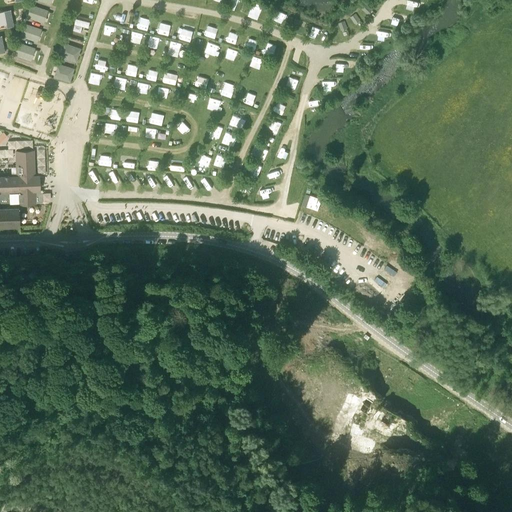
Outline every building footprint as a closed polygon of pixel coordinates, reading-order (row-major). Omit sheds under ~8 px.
[(11,1),(9,9),(17,11),(19,3),(11,1)] [(27,16),(45,21),(49,8),(32,3),(27,16)] [(276,8),(273,22),(283,24),(285,10),(276,8)] [(138,26),(149,29),(152,18),(141,15),(138,26)] [(84,26),(90,27),(91,20),(77,17),(74,30),(83,31),(84,26)] [(1,27),(10,30),(13,22),(4,19),(1,27)] [(159,20),(156,31),(170,35),(173,23),(159,20)] [(40,40),(43,27),(25,22),(21,35),(40,40)] [(191,41),(196,26),(185,22),(180,37),(191,41)] [(104,33),(115,35),(118,26),(107,23),(104,33)] [(216,37),(220,27),(209,24),(206,34),(216,37)] [(232,25),(228,40),(236,43),(241,28),(232,25)] [(127,39),(137,42),(140,32),(130,28),(127,39)] [(151,35),(149,45),(159,47),(161,36),(151,35)] [(249,37),(246,44),(255,48),(258,40),(249,37)] [(172,40),(169,53),(180,56),(183,42),(172,40)] [(218,55),(221,45),(209,40),(205,51),(218,55)] [(15,54),(32,59),(36,46),(19,41),(15,54)] [(79,61),(83,47),(65,41),(60,54),(79,61)] [(269,41),(267,49),(275,52),(278,44),(269,41)] [(369,53),(370,43),(360,43),(359,53),(369,53)] [(226,56),(236,59),(239,49),(229,46),(226,56)] [(261,68),(265,58),(254,54),(251,64),(261,68)] [(98,67),(107,69),(108,60),(99,58),(98,67)] [(72,81),(76,67),(58,61),(54,76),(72,81)] [(333,70),(343,71),(343,62),(333,61),(333,70)] [(128,73),(138,75),(139,64),(129,63),(128,73)] [(148,78),(157,79),(159,70),(150,69),(148,78)] [(93,81),(102,83),(104,73),(95,71),(93,81)] [(177,83),(178,77),(184,78),(185,72),(180,71),(179,73),(166,71),(164,82),(177,83)] [(118,75),(115,86),(126,89),(129,77),(118,75)] [(199,75),(198,84),(209,86),(210,76),(199,75)] [(291,75),(287,84),(296,88),(300,79),(291,75)] [(326,88),(335,87),(335,78),(325,79),(326,88)] [(139,81),(138,91),(149,92),(150,82),(139,81)] [(226,81),(222,93),(233,96),(237,84),(226,81)] [(158,94),(168,97),(170,87),(160,85),(158,94)] [(197,105),(200,94),(190,91),(187,103),(197,105)] [(248,93),(246,102),(254,104),(256,95),(248,93)] [(211,96),(208,107),(221,110),(224,99),(211,96)] [(320,109),(319,100),(310,101),(312,110),(320,109)] [(275,110),(284,113),(287,104),(279,101),(275,110)] [(88,104),(87,113),(98,115),(99,105),(88,104)] [(110,116),(120,118),(122,108),(112,106),(110,116)] [(139,121),(141,111),(130,109),(128,119),(139,121)] [(232,120),(246,126),(251,116),(242,112),(242,113),(237,110),(232,120)] [(151,121),(163,124),(165,113),(153,111),(151,121)] [(273,117),(269,125),(277,129),(281,121),(273,117)] [(185,134),(191,127),(184,120),(178,127),(185,134)] [(101,132),(112,133),(113,121),(102,121),(101,132)] [(130,125),(129,134),(140,136),(141,126),(130,125)] [(147,137),(156,138),(157,129),(148,128),(147,137)] [(224,142),(232,145),(236,135),(227,132),(224,142)] [(9,148),(34,147),(34,138),(8,139),(9,148)] [(263,139),(258,150),(268,155),(273,144),(263,139)] [(200,161),(209,165),(213,156),(204,153),(200,161)] [(101,154),(101,164),(113,164),(113,154),(101,154)] [(224,170),(226,159),(217,157),(214,167),(224,170)] [(0,176),(0,192),(8,192),(9,202),(19,202),(19,199),(26,198),(25,177),(35,177),(35,158),(24,159),(24,176),(0,176)] [(249,159),(245,169),(259,175),(263,165),(249,159)] [(109,182),(118,181),(116,172),(107,173),(109,182)] [(144,175),(147,184),(156,181),(153,172),(144,175)] [(181,179),(184,185),(193,181),(190,175),(181,179)] [(0,226),(19,225),(18,206),(0,206),(0,226)]
